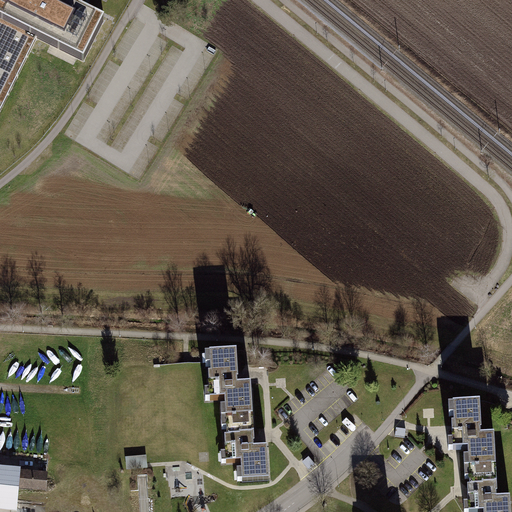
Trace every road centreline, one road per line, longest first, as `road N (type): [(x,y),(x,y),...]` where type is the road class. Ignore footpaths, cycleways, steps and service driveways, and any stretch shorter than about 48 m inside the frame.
road 1 (residential): [(259,0),(496,199),(507,224),(506,253),(479,293)]
road 2 (track): [(136,0),(60,124),(0,184)]
road 3 (residential): [(376,435),(283,511)]
